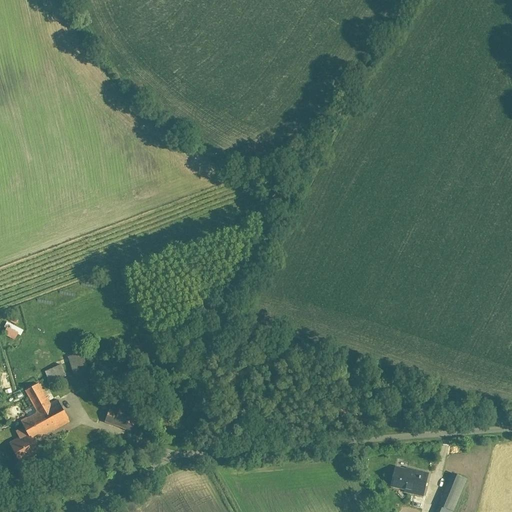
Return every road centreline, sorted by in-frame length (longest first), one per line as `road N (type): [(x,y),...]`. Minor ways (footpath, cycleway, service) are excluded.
road 1 (track): [(174,458),(258,273),(289,175),(409,0)]
road 2 (residential): [(83,511),(174,458),(511,429)]
